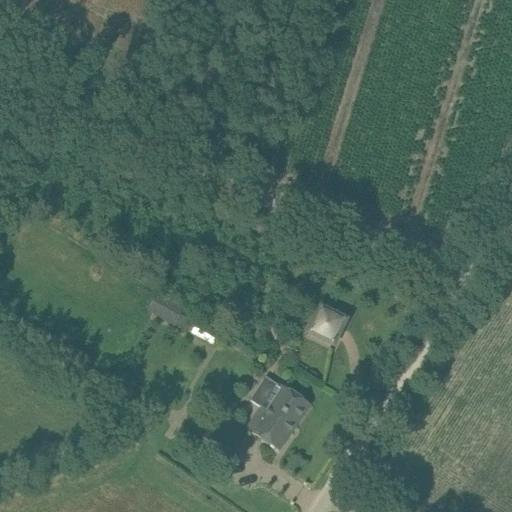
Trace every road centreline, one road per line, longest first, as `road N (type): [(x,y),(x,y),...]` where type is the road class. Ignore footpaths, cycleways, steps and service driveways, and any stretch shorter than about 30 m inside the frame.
road 1 (track): [(462,285),(0,97)]
road 2 (track): [(333,481),(462,285)]
